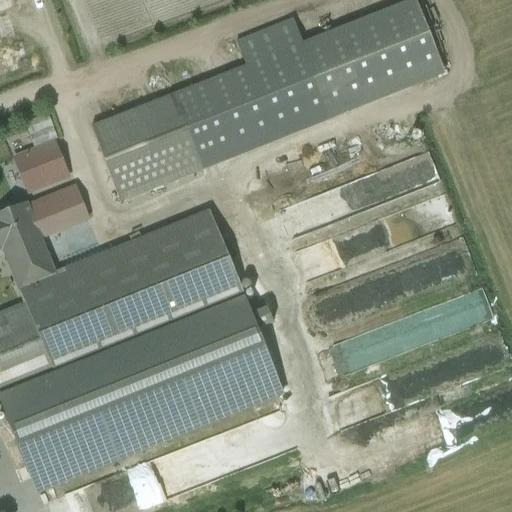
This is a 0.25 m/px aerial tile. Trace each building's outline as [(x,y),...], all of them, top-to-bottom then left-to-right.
[(414,2),(302,46),(332,121),(441,72),(414,2)] [(103,124),(91,129),(120,204),(202,172),(172,96),(103,124)] [(29,194),(48,186),(34,152),(15,160),(29,194)] [(276,215),(285,238),(423,190),(441,184),(431,155),(289,205),(291,209),(276,215)] [(0,253),(1,253),(3,257),(11,276),(16,290),(22,304),(23,306),(10,311),(0,315),(0,405),(32,483),(35,490),(36,492),(194,428),(274,396),(282,393),(248,307),(209,212),(55,274),(42,240),(65,230),(52,197),(27,207),(26,205),(0,215),(0,253)] [(68,511),(131,511),(219,479),(205,444),(63,498),(68,511)]
